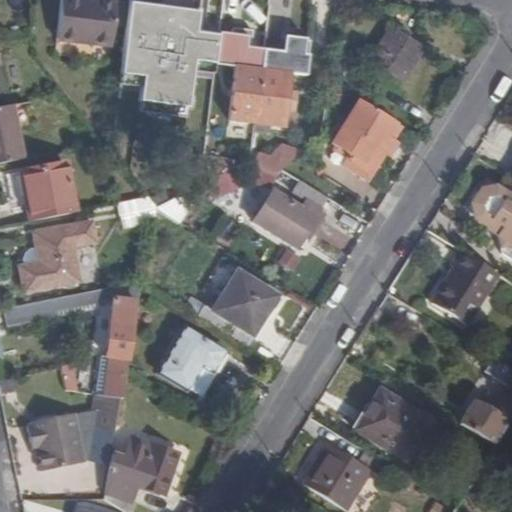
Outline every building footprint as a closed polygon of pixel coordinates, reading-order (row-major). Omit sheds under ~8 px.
[(114,0),(92,0),(93,0),(89,0),(59,0),(56,40),(111,45),(113,20),(114,0)] [(128,0),(114,0),(113,20),(126,21),(128,0)] [(214,65),(218,33),(198,30),(200,9),(128,0),(126,21),(119,75),(153,79),(150,104),(208,111),(214,65)] [(260,70),(263,49),(250,47),(252,30),(231,27),(230,34),(218,33),(214,65),(233,67),(260,70)] [(390,29),(368,62),(400,82),(422,49),(390,29)] [(263,49),(260,70),(286,74),(304,77),(309,41),(285,38),(284,51),(263,49)] [(340,52),(330,51),(327,75),(337,76),(340,52)] [(226,121),(252,125),(260,70),(233,67),(226,121)] [(260,70),(252,125),(251,131),(266,133),(267,127),(279,128),(286,74),(260,70)] [(385,136),(394,123),(356,100),(329,144),(346,155),(344,160),(364,172),(377,150),(379,150),(382,149),(385,148),(386,146),(387,143),(387,139),(385,136)] [(0,163),(22,159),(11,105),(0,107),(0,163)] [(391,140),(400,126),(394,123),(385,136),(387,139),(387,143),(386,146),(385,148),(382,149),(379,150),(377,150),(364,172),(360,178),(371,184),(395,143),(391,140)] [(256,155),(251,168),(255,169),(273,176),(279,170),(297,154),(284,141),(266,160),(256,155)] [(322,155),(360,178),(364,172),(344,160),(346,155),(329,144),(322,155)] [(18,173),(28,222),(72,214),(62,164),(18,173)] [(255,169),(251,168),(245,181),(267,190),(273,176),(255,169)] [(213,180),(219,195),(235,189),(229,174),(213,180)] [(484,181),(470,204),(473,220),(486,227),(485,229),(496,235),(499,253),(510,260),(511,256),(511,197),(506,194),(484,181)] [(289,204),(269,193),(251,226),(293,250),(298,243),(303,246),(318,221),(313,218),(320,206),(297,191),(289,204)] [(122,228),(153,222),(156,209),(147,198),(117,204),(122,228)] [(25,293),(78,283),(72,249),(95,244),(91,224),(33,235),(39,264),(19,268),(25,293)] [(278,263),(295,270),(301,255),(284,249),(278,263)] [(465,323),(496,273),(458,250),(449,265),(452,266),(430,302),(465,323)] [(195,301),(189,311),(244,345),(267,309),(262,306),(269,293),(236,272),(212,311),(195,301)] [(142,282),(4,310),(8,327),(56,318),(55,311),(111,301),(103,357),(111,358),(106,397),(121,399),(121,395),(126,360),(128,361),(134,330),(130,330),(133,303),(139,304),(143,282),(142,282)] [(275,297),(269,293),(262,306),(267,309),(275,297)] [(409,307),(391,295),(384,307),(401,318),(409,307)] [(426,334),(434,322),(409,307),(401,318),(426,334)] [(157,373),(185,391),(201,365),(211,371),(223,352),(185,328),(157,373)] [(494,444),(511,414),(511,369),(491,357),(482,371),(507,386),(490,412),(471,401),(458,423),(491,443),(494,444)] [(405,461),(429,420),(379,388),(353,429),(405,461)] [(106,397),(94,396),(93,407),(99,408),(90,461),(106,463),(112,432),(115,432),(121,399),(106,397)] [(26,426),(29,444),(35,443),(36,450),(40,472),(83,464),(74,414),(31,422),(31,425),(26,426)] [(103,499),(124,511),(133,486),(161,496),(175,456),(128,439),(121,459),(112,455),(103,499)] [(379,475),(385,464),(362,450),(356,460),(326,442),(301,482),(344,508),(369,469),(379,475)] [(432,500),(427,511),(444,511),(447,506),(432,500)]
